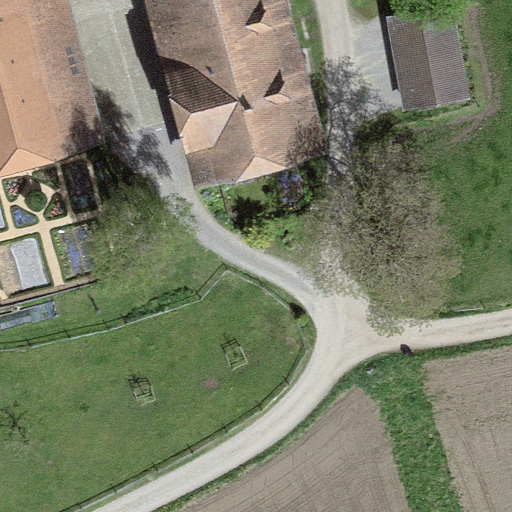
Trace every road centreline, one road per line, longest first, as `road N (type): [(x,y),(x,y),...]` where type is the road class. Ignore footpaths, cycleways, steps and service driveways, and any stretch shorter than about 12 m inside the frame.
road 1 (track): [(126,511),(276,423),(325,372),(334,347),(511,321)]
road 2 (track): [(107,14),(147,154),(165,185),(238,254),(273,269),(327,312),(334,347)]
